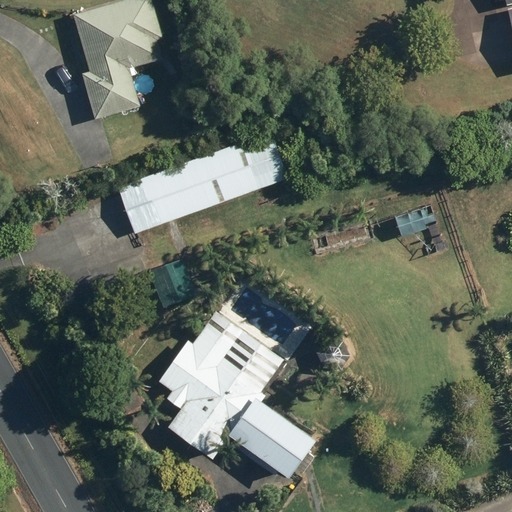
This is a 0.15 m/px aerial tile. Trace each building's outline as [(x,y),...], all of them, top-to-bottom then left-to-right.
[(155,0),(121,0),(78,13),(95,71),(87,73),(100,119),(146,105),(134,66),(167,57),(161,39),(167,37),(155,0)] [(274,130),(120,185),(137,232),(291,177),(274,130)] [(434,205),(397,216),(403,238),(440,227),(434,205)] [(367,223),(311,234),(316,254),(371,243),(367,223)] [(190,257),(155,267),(165,304),(201,294),(190,257)] [(205,320),(157,387),(186,407),(173,426),(219,458),(236,433),(243,438),(239,445),(280,474),(284,469),(297,477),(324,439),(267,399),(271,394),(266,391),(270,385),(247,369),(243,375),(227,364),(240,345),(205,320)] [(346,342),(328,340),(318,353),(329,371),(342,371),(353,358),(346,342)]
